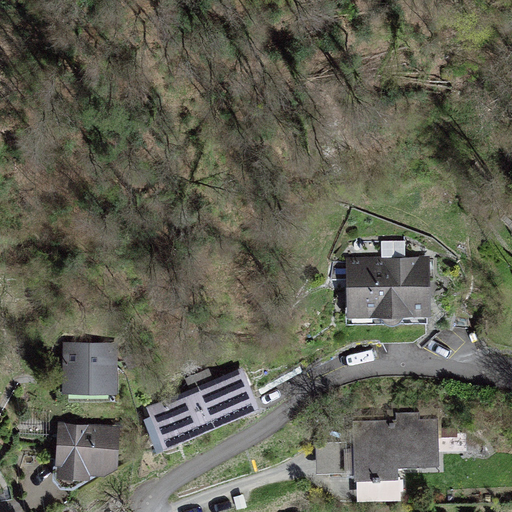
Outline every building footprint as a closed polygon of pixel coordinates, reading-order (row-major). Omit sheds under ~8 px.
[(430,257),(346,258),(346,327),(428,326),(428,318),(431,318),(430,257)] [(119,342),(62,342),(61,396),(119,397),(119,342)] [(260,412),(243,370),(213,380),(209,371),(185,380),(189,390),(146,409),(163,453),(260,412)] [(439,468),(438,420),(417,421),(417,414),(396,414),(397,421),(353,421),(354,483),(399,481),(398,469),(439,468)] [(119,471),(120,427),(58,424),(54,482),(90,483),(90,478),(105,479),(119,471)]
